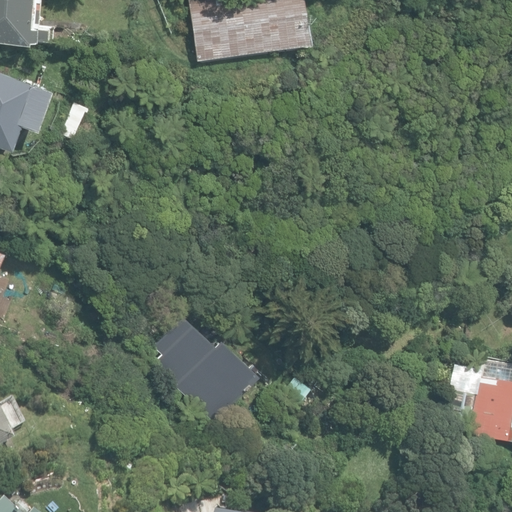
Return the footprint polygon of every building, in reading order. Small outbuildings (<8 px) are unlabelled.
[(0,0),(0,39),(26,42),(26,39),(33,39),(34,25),(27,24),(29,0),(0,0)] [(187,0),(195,59),(308,43),(301,0),(187,0)] [(48,42),(50,26),(37,25),(36,41),(48,42)] [(0,144),(9,148),(18,123),(34,128),(48,88),(0,70),(0,144)] [(466,298),(482,299),(483,280),(468,279),(466,298)] [(149,361),(210,418),(255,371),(217,336),(212,341),(180,311),(150,343),(159,351),(149,361)] [(451,372),(466,360),(456,348),(441,360),(451,372)] [(439,388),(451,374),(439,364),(427,378),(439,388)] [(511,378),(476,374),(467,433),(511,439),(511,378)] [(0,444),(14,437),(0,412),(0,444)] [(0,499),(0,511),(36,511),(33,509),(29,511),(17,511),(2,497),(0,499)]
